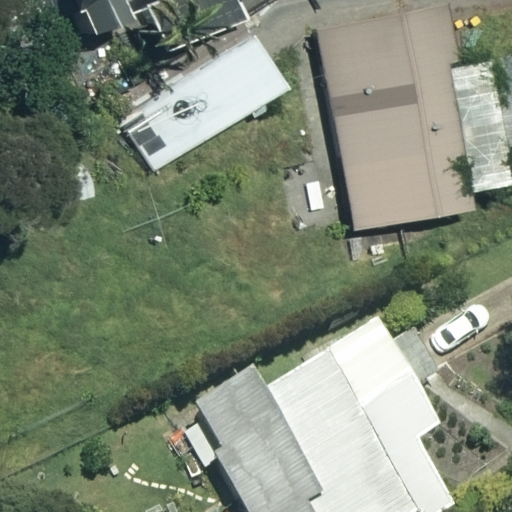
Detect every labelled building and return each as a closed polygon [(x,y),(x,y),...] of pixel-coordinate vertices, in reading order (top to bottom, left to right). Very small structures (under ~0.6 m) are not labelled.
[(79,0),(90,27),(134,10),(129,0),(79,0)] [(318,28),(350,204),(474,183),(452,49),(381,61),(373,17),(318,28)] [(121,110),(156,167),(291,83),(255,25),(121,110)] [(67,120),(47,64),(5,80),(24,134),(67,120)] [(464,511),(466,511),(428,447),(449,435),(389,329),(272,397),(261,376),(200,410),(224,452),(217,457),(249,511),(464,511)]
